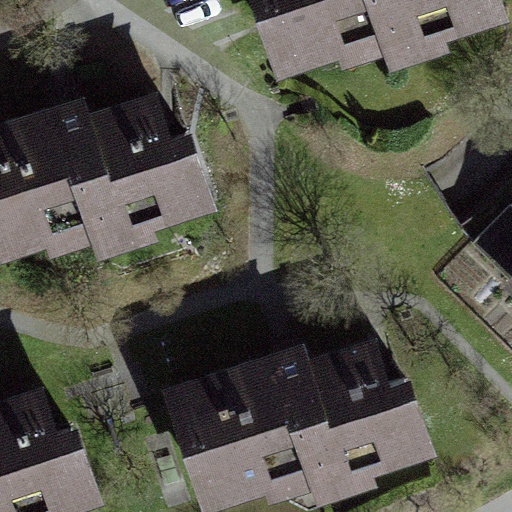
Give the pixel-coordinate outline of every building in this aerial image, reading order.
[(260,0),(282,61),(385,25),(391,43),(497,6),(495,0),(260,0)] [(0,111),(0,245),(88,216),(94,232),(200,196),(158,71),(85,95),(81,84),(64,90),(0,111)] [(472,234),(500,263),(511,251),(511,197),(472,234)] [(163,382),(210,501),(312,461),(318,477),(422,436),(374,313),(299,342),(294,331),(277,338),(163,382)] [(0,510),(90,476),(51,372),(0,391),(0,510)]
